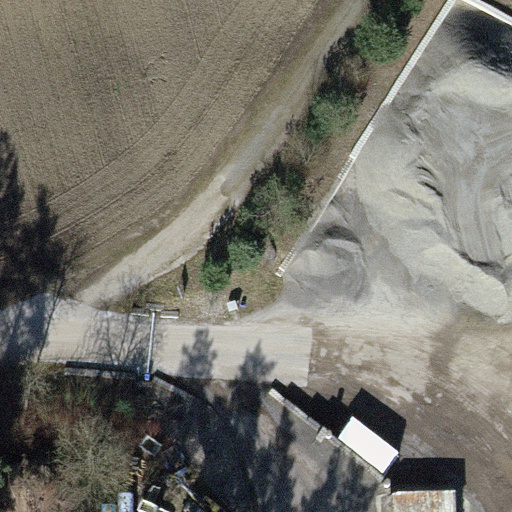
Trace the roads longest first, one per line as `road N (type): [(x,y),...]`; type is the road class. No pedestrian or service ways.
road 1 (track): [(360,0),(156,262)]
road 2 (unclassified): [(0,341),(61,321),(156,262)]
